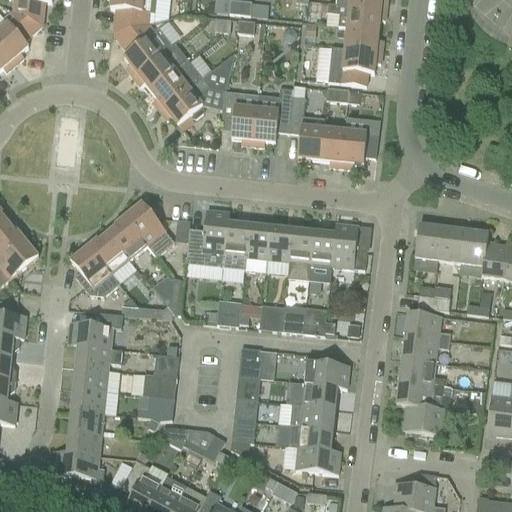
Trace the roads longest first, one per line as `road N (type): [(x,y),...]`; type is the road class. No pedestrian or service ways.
road 1 (residential): [(71,96),(112,113),(138,158),(174,184),(391,207)]
road 2 (residential): [(361,455),(391,207)]
road 3 (residential): [(18,488),(44,434),(50,290)]
road 4 (residential): [(417,0),(404,109),(406,140),(421,167)]
road 5 (residential): [(511,474),(361,455)]
